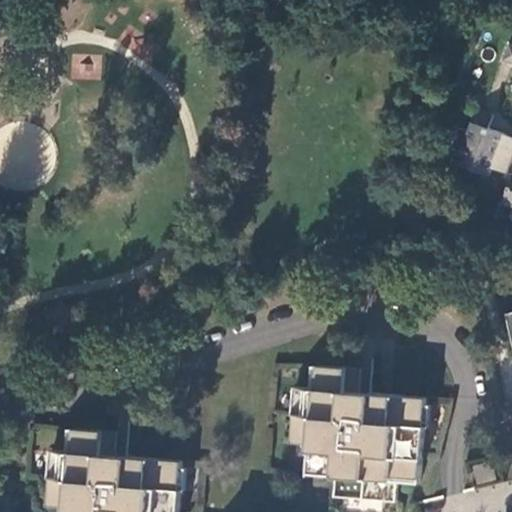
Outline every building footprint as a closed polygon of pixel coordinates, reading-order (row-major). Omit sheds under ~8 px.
[(72,53),(69,77),(99,80),(101,56),(72,53)] [(493,116),(478,111),(459,164),(489,175),(492,167),(507,172),(511,158),(511,137),(501,134),(488,128),(493,116)] [(337,491),(397,499),(400,480),(421,482),(431,398),(372,390),(365,389),(368,367),(324,362),(322,384),(300,381),(293,437),(316,440),(312,463),(340,467),(337,491)] [(177,511),(182,460),(122,454),(113,454),(115,432),(76,429),(74,451),(52,448),(47,505),(68,507),(67,511),(177,511)] [(476,467),(481,487),(499,482),(494,463),(476,467)]
